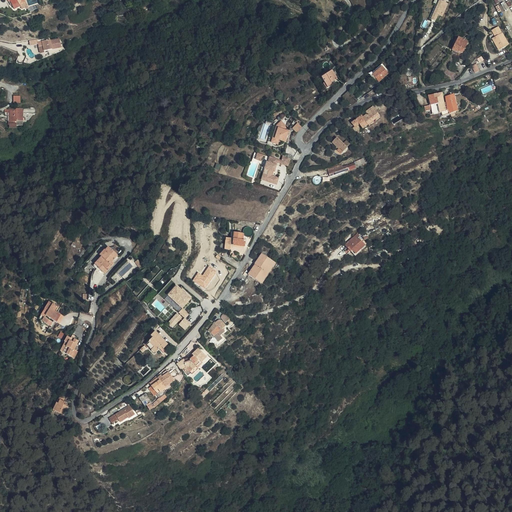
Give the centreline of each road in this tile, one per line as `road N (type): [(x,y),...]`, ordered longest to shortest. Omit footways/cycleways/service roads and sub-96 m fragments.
road 1 (unclassified): [(305,148),(229,285),(135,389),(91,418),(75,413),(95,303)]
road 2 (unclassified): [(305,148),(368,100),(455,83),(511,60)]
road 3 (unclassified): [(414,0),(373,61),(301,131),(305,148)]
